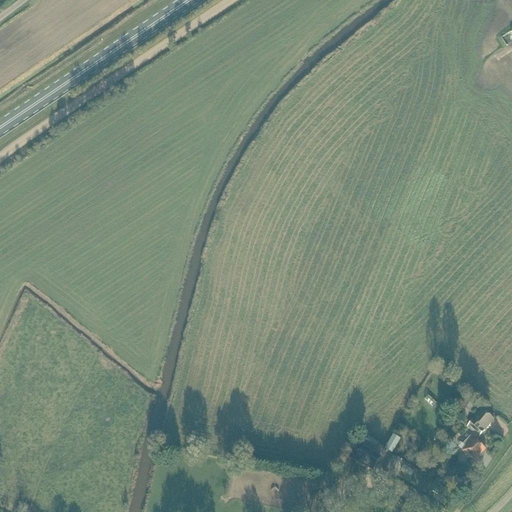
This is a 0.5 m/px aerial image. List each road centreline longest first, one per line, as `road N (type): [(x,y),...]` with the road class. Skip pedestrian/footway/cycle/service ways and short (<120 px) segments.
road 1 (unclassified): [(0,159),(235,0)]
road 2 (primary): [(0,128),(191,0)]
road 3 (unclassified): [(434,511),(371,482),(348,488),(322,511)]
